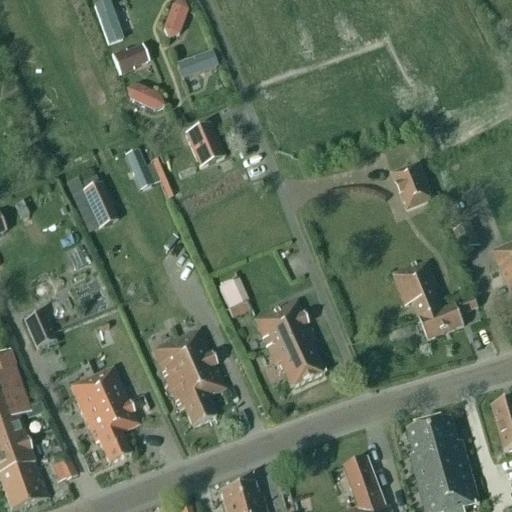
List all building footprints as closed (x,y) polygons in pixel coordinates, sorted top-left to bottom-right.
[(49,0),(56,29),(69,26),(63,0),(49,0)] [(0,2),(0,21),(15,38),(25,30),(0,2)] [(107,3),(91,8),(106,49),(122,44),(107,3)] [(187,14),(182,3),(173,8),(163,32),(167,42),(179,37),(187,14)] [(84,43),(70,46),(77,80),(92,77),(84,43)] [(52,62),(35,44),(27,51),(44,69),(52,62)] [(33,80),(44,71),(20,45),(9,54),(33,80)] [(148,65),(141,49),(126,55),(125,52),(111,58),(119,80),(134,74),(132,71),(148,65)] [(211,54),(175,68),(181,84),(217,70),(211,54)] [(27,97),(51,119),(61,109),(37,87),(27,97)] [(137,89),(125,93),(129,104),(153,115),(163,110),(159,100),(137,89)] [(92,94),(100,127),(114,124),(106,91),(92,94)] [(69,125),(63,132),(80,148),(86,142),(69,125)] [(67,160),(77,153),(59,127),(49,135),(67,160)] [(199,171),(223,161),(210,132),(186,143),(199,171)] [(121,158),(137,193),(149,188),(133,153),(121,158)] [(419,164),(391,175),(403,205),(404,204),(406,208),(404,209),(406,212),(434,202),(419,164)] [(117,223),(99,186),(81,194),(98,231),(117,223)] [(22,204),(15,208),(21,221),(28,218),(22,204)] [(480,248),(471,227),(453,234),(462,255),(480,248)] [(511,245),(492,255),(511,297),(511,245)] [(419,346),(451,334),(442,311),(445,310),(421,248),(375,266),(382,286),(389,284),(396,304),(390,306),(398,328),(410,323),(419,346)] [(246,306),(236,284),(218,292),(228,314),(246,306)] [(474,301),(457,307),(461,316),(478,310),(474,301)] [(309,334),(296,305),(253,325),(258,337),(264,351),(265,350),(267,353),(309,334)] [(511,320),(511,314),(511,312),(497,319),(501,326),(511,320)] [(41,315),(23,323),(36,352),(55,344),(41,315)] [(210,423),(215,421),(206,400),(225,392),(220,381),(210,359),(201,338),(199,333),(175,343),(152,353),(179,414),(184,412),(192,431),(210,423)] [(278,367),(290,392),(323,377),(310,346),(314,344),(309,334),(267,353),(274,369),(278,367)] [(13,369),(0,373),(0,424),(18,419),(18,420),(25,417),(29,416),(29,415),(27,410),(13,369)] [(109,468),(131,458),(121,436),(138,429),(112,371),(69,390),(95,448),(99,446),(109,468)] [(504,455),(511,453),(511,403),(491,409),(504,455)] [(29,416),(25,417),(27,422),(44,416),(40,405),(27,410),(29,415),(29,416)] [(18,419),(0,424),(0,450),(26,441),(18,420),(18,419)] [(458,445),(451,420),(406,433),(413,458),(409,459),(424,511),(463,511),(464,511),(480,507),(462,444),(458,445)] [(26,441),(0,450),(0,476),(34,465),(26,441)] [(64,454),(52,459),(55,466),(63,483),(75,478),(64,454)] [(367,460),(344,469),(359,509),(351,511),(392,511),(391,508),(385,510),(367,460)] [(0,483),(9,511),(18,511),(47,502),(34,465),(0,476),(0,483)] [(264,511),(260,497),(256,498),(253,486),(219,495),(224,511),(264,511)]
